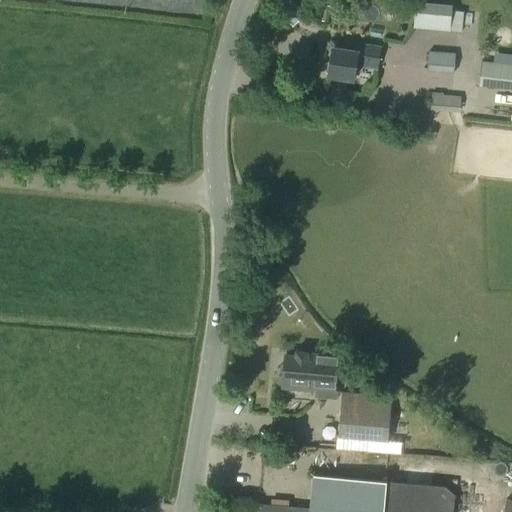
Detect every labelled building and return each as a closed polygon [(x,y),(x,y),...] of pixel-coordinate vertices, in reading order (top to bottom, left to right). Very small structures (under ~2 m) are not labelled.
[(286,0),(283,0),(274,9),(284,19),(295,8),(286,0)] [(414,1),(412,28),(449,31),(449,29),(450,9),(451,5),(414,1)] [(322,5),(320,20),(331,22),(333,6),(322,5)] [(450,9),(449,29),(467,31),(467,11),(450,9)] [(333,47),(329,75),(353,79),(356,64),(377,68),(381,46),(353,42),(352,50),(333,47)] [(430,54),(429,70),(454,71),(455,56),(430,54)] [(511,65),(478,61),(476,85),(511,89),(511,65)] [(432,92),(430,111),(460,113),(461,96),(443,95),(443,93),(432,92)] [(283,354),(279,389),(315,392),(315,390),(334,392),(337,372),(331,372),(332,355),(319,354),(319,352),(307,352),(307,350),(293,350),(293,354),(283,354)] [(340,391),(336,438),(387,441),(391,396),(340,391)] [(256,503),(255,511),(451,511),(453,493),(444,485),(430,484),(431,469),(400,467),(399,481),(311,474),(309,507),(256,503)]
